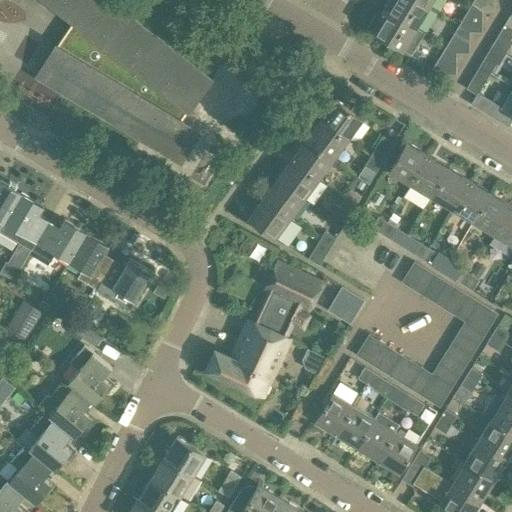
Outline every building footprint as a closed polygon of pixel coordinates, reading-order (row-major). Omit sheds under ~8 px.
[(208,83),(100,0),(42,0),(71,22),(54,46),(53,46),(35,77),(163,153),(168,155),(174,155),(179,154),(184,151),(188,147),(190,142),(190,136),(189,131),(186,126),(182,122),(178,120),(185,111),(186,111),(208,83)] [(426,8),(414,0),(387,0),(382,8),(414,28),(426,8)] [(480,12),(492,11),(492,0),(473,0),(470,6),(480,12)] [(467,33),(480,33),(480,12),(470,6),(457,27),(467,33)] [(381,14),(378,18),(373,15),(365,28),(409,55),(423,33),(414,28),(382,8),(379,13),(381,14)] [(505,54),(511,41),(511,40),(510,39),(511,35),(511,28),(504,24),(491,46),(505,54)] [(455,54),(466,54),(467,33),(457,27),(445,47),(455,54)] [(498,65),(505,54),(491,46),(483,59),(482,59),(477,66),(489,73),(495,63),(498,65)] [(442,75),(453,75),(455,54),(445,47),(432,69),(442,75)] [(476,95),(489,73),(477,66),(464,88),(476,95)] [(511,118),(511,86),(511,87),(498,110),(511,118)] [(347,139),(361,120),(333,100),(319,119),(347,139)] [(333,158),(347,139),(319,119),(305,138),(333,158)] [(380,162),(392,144),(381,137),(369,156),(380,162)] [(318,179),(333,158),(305,138),(290,158),(318,179)] [(409,184),(427,155),(405,142),(388,171),(409,184)] [(430,197),(447,168),(427,155),(409,184),(430,197)] [(374,173),(380,162),(369,156),(363,166),(374,173)] [(304,198),(318,179),(290,158),(276,178),(304,198)] [(451,210),(468,181),(447,168),(430,197),(451,210)] [(289,218),(304,198),(276,178),(261,198),(289,218)] [(357,186),(363,190),(367,184),(360,180),(357,186)] [(472,222),(489,193),(468,181),(451,210),(472,222)] [(19,194),(0,183),(0,222),(1,223),(2,223),(19,194)] [(355,205),(361,195),(350,188),(344,198),(345,199),(355,205)] [(493,235),(510,206),(489,193),(472,222),(493,235)] [(30,251),(47,222),(36,216),(41,207),(19,194),(2,223),(1,223),(0,225),(0,233),(10,240),(30,251)] [(274,239),(289,218),(261,198),(246,219),(274,239)] [(350,213),(355,205),(345,199),(344,198),(339,206),(350,213)] [(511,246),(511,207),(510,206),(493,235),(511,246)] [(379,233),(386,221),(378,216),(370,227),(379,233)] [(84,233),(62,220),(57,228),(47,222),(30,251),(47,262),(52,254),(67,262),(84,233)] [(400,246),(407,234),(386,221),(379,233),(400,246)] [(329,248),(336,236),(324,230),(318,240),(329,248)] [(95,291),(113,261),(101,254),(106,246),(84,233),(67,262),(80,270),(75,279),(95,291)] [(421,259),(428,247),(407,234),(400,246),(421,259)] [(319,264),(329,248),(318,240),(307,258),(319,264)] [(441,272),(449,260),(428,247),(421,259),(441,272)] [(150,272),(127,259),(122,267),(113,261),(95,291),(114,302),(125,309),(129,301),(133,303),(150,272)] [(462,285),(469,273),(449,260),(441,272),(462,285)] [(0,270),(0,271),(12,278),(18,268),(6,261),(0,270)] [(411,289),(423,269),(413,262),(400,282),(411,289)] [(479,277),(485,267),(477,262),(471,272),(479,277)] [(213,351),(205,368),(263,395),(288,340),(285,338),(292,325),(304,330),(311,313),(308,311),(320,285),(274,263),(267,278),(261,292),(263,293),(250,322),(246,321),(235,345),(229,358),(223,356),(213,351)] [(422,296),(434,276),(423,269),(411,289),(422,296)] [(471,290),(478,278),(469,273),(462,285),(471,290)] [(432,303),(444,282),(434,276),(422,296),(432,303)] [(161,277),(153,291),(163,298),(172,284),(161,277)] [(442,309),(455,289),(444,282),(432,303),(442,309)] [(349,323),(364,300),(342,286),(327,309),(349,323)] [(452,316),(465,296),(455,289),(442,309),(452,316)] [(485,333),(496,315),(465,296),(452,316),(463,323),(465,321),(485,333)] [(41,298),(36,305),(47,312),(52,305),(41,298)] [(23,338),(39,312),(24,303),(8,330),(23,338)] [(478,344),(485,333),(465,321),(463,323),(458,331),(478,344)] [(501,342),(508,332),(497,325),(490,335),(501,342)] [(93,335),(86,330),(81,337),(88,342),(93,335)] [(471,355),(478,344),(458,331),(451,342),(471,355)] [(496,349),(501,342),(490,335),(486,342),(496,349)] [(366,361),(378,342),(367,336),(355,354),(366,361)] [(376,368),(388,349),(378,342),(366,361),(376,368)] [(464,366),(471,355),(451,342),(444,353),(464,366)] [(104,395),(110,387),(100,379),(109,369),(81,346),(67,364),(75,370),(67,381),(94,403),(102,393),(104,395)] [(25,348),(15,361),(24,368),(34,355),(25,348)] [(399,356),(388,349),(376,368),(387,375),(399,356)] [(458,376),(464,366),(444,353),(437,364),(458,376)] [(397,381),(409,362),(399,356),(387,375),(397,381)] [(408,388),(419,369),(409,362),(397,381),(408,388)] [(451,387),(458,376),(437,364),(431,375),(451,387)] [(475,383),(482,373),(470,366),(464,376),(475,383)] [(365,385),(372,373),(363,368),(356,379),(365,385)] [(430,375),(419,369),(408,388),(438,407),(451,387),(431,375),(430,375)] [(385,397),(393,386),(372,373),(365,385),(385,397)] [(511,405),(511,377),(506,374),(506,375),(511,378),(511,383),(502,399),(511,405)] [(471,391),(475,383),(464,376),(459,384),(471,391)] [(41,413),(41,412),(46,416),(47,414),(73,436),(82,426),(84,428),(91,420),(81,411),(90,401),(93,404),(94,403),(67,381),(65,382),(59,378),(35,407),(41,413)] [(352,405),(351,405),(331,392),(313,422),(333,435),(352,405)] [(408,409),(415,398),(406,392),(398,403),(408,409)] [(511,434),(511,405),(502,399),(493,393),(481,413),(490,419),(489,421),(511,434)] [(353,447),(372,418),(361,411),(368,400),(358,394),(351,405),(352,405),(333,435),(353,447)] [(416,414),(423,403),(415,398),(408,409),(416,414)] [(450,425),(456,415),(444,407),(438,418),(450,425)] [(41,412),(41,413),(27,430),(36,437),(27,448),(53,470),(63,458),(65,460),(71,452),(61,444),(69,435),(72,438),(73,436),(47,414),(46,416),(41,412)] [(375,460),(394,431),(372,418),(353,447),(375,460)] [(445,433),(450,425),(438,418),(433,425),(445,433)] [(505,459),(511,447),(511,434),(489,421),(476,441),(505,459)] [(396,473),(414,444),(394,431),(375,460),(396,473)] [(190,474),(202,455),(174,437),(162,456),(190,474)] [(492,480),(505,459),(476,441),(463,462),(492,480)] [(26,449),(22,445),(9,461),(7,459),(0,467),(0,476),(22,496),(32,504),(42,492),(45,494),(52,486),(42,478),(50,469),(53,471),(53,470),(27,448),(26,449)] [(422,466),(427,458),(417,451),(412,459),(420,464),(422,466)] [(177,495),(190,474),(162,456),(149,478),(177,495)] [(471,511),(478,501),(450,483),(422,466),(420,464),(412,459),(399,480),(410,487),(412,483),(439,500),(436,505),(447,511),(471,511)] [(478,501),(492,480),(463,462),(450,483),(478,501)] [(240,476),(230,469),(217,490),(228,496),(240,476)] [(23,511),(15,505),(22,496),(0,476),(0,511),(23,511)] [(158,511),(166,511),(177,495),(149,478),(136,498),(158,511)] [(267,511),(275,499),(255,486),(252,491),(248,490),(244,489),(240,490),(237,493),(225,511),(267,511)] [(158,511),(136,498),(127,511),(158,511)] [(217,511),(223,504),(216,499),(207,511),(217,511)] [(294,511),(295,511),(275,499),(267,511),(294,511)]
